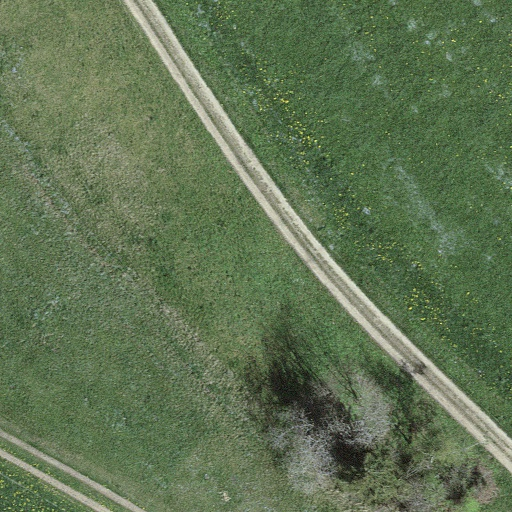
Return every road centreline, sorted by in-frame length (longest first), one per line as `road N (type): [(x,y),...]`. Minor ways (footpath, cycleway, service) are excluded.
road 1 (track): [(511,454),(271,194),(139,0)]
road 2 (track): [(0,443),(130,511)]
